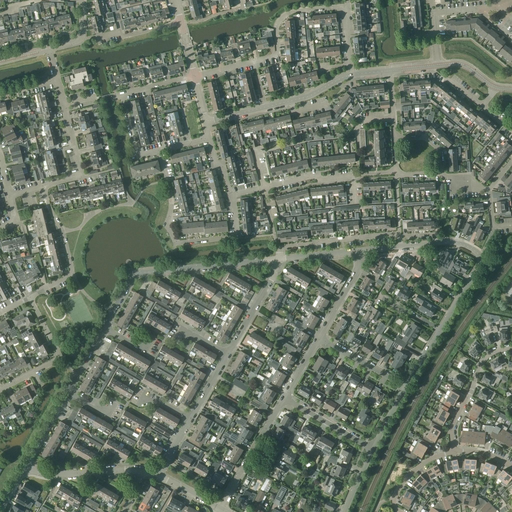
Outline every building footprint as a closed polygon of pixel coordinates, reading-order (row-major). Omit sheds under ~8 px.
[(190,6),(191,12),(199,10),(203,9),(203,7),(201,7),(200,4),(197,4),(190,6)] [(97,16),(99,15),(105,14),(104,10),(107,9),(107,8),(96,10),(97,15),(91,17),(97,16)] [(159,10),(159,12),(161,20),(167,19),(166,17),(169,16),(167,8),(164,9),(159,10)] [(192,17),(194,17),(195,20),(203,19),(202,15),(200,15),(199,12),(204,11),(203,9),(199,10),(191,12),(192,17)] [(69,14),(66,15),(65,12),(63,12),(63,13),(62,13),(63,16),(65,24),(68,23),(69,25),(72,25),(71,23),(69,14)] [(45,17),(45,20),(48,30),(48,32),(49,32),(48,31),(50,30),(50,28),(53,27),(51,19),(50,15),(45,17)] [(57,28),(60,28),(57,17),(51,19),(53,27),(57,26),(57,28)] [(124,29),(130,28),(127,17),(127,18),(122,20),(122,21),(120,22),(121,28),(124,28),(124,29)] [(466,21),(455,22),(456,26),(456,30),(456,32),(471,30),(471,29),(474,28),(477,31),(477,32),(484,38),(485,37),(492,43),(491,44),(499,50),(505,43),(498,37),(498,36),(491,29),(490,30),(480,23),(481,21),(477,18),(472,19),(473,20),(466,21)] [(33,21),(34,24),(36,33),(37,35),(43,33),(42,31),(39,19),(33,21)] [(41,19),(39,19),(42,31),(43,33),(46,32),(48,32),(48,30),(45,20),(45,21),(42,22),(41,19)] [(451,30),(456,30),(456,26),(455,22),(455,20),(445,21),(446,30),(451,29),(451,30)] [(28,22),(22,24),(25,39),(26,39),(25,37),(27,37),(27,35),(30,34),(28,25),(28,22)] [(413,28),(414,28),(414,31),(420,30),(420,28),(423,27),(423,22),(413,23),(413,28)] [(23,39),(25,39),(22,24),(21,24),(22,28),(17,29),(19,38),(22,37),(23,39)] [(28,25),(30,34),(34,33),(34,35),(37,35),(36,33),(34,24),(28,25)] [(360,34),(368,33),(368,30),(369,30),(368,27),(371,27),(371,24),(357,26),(357,30),(358,29),(358,31),(360,31),(360,34)] [(102,31),(103,31),(102,26),(94,27),(95,33),(96,33),(96,34),(102,33),(102,31)] [(14,42),(11,31),(7,32),(7,29),(4,29),(7,41),(11,40),(11,42),(14,42)] [(261,38),(261,40),(263,49),(269,47),(268,42),(273,41),(271,32),(267,33),(266,35),(266,36),(261,38)] [(354,39),(353,40),(353,44),(363,43),(367,42),(367,40),(363,40),(362,37),(369,36),(368,33),(360,34),(360,37),(354,38),(354,39)] [(252,39),(254,47),(257,47),(258,50),(259,51),(261,50),(261,49),(263,49),(261,40),(255,41),(255,38),(252,39)] [(249,40),(243,41),(246,53),(252,52),(251,48),(254,47),(252,39),(249,40)] [(237,43),(234,44),(236,52),(239,51),(240,55),(241,55),(243,55),(244,54),(246,53),(243,41),(237,43)] [(226,49),(226,52),(229,61),(234,59),(233,52),(236,52),(234,44),(231,44),(232,47),(226,49)] [(511,50),(505,45),(499,53),(510,62),(511,60),(511,50)] [(214,54),(208,56),(211,65),(213,64),(213,65),(216,65),(216,64),(217,63),(216,60),(219,59),(217,51),(216,48),(216,47),(213,48),(214,54)] [(219,47),(216,48),(217,51),(219,59),(222,58),(222,62),(229,61),(226,52),(221,53),(219,47)] [(357,54),(358,57),(364,57),(364,50),(371,49),(370,47),(370,48),(355,49),(354,49),(354,53),(355,53),(355,54),(357,54)] [(197,52),(200,64),(204,63),(205,66),(206,66),(206,67),(208,66),(209,65),(211,65),(208,56),(208,53),(202,55),(201,51),(197,52)] [(179,63),(173,65),(175,74),(181,72),(180,69),(183,68),(181,60),(180,56),(177,57),(179,63)] [(163,64),(165,72),(168,71),(169,75),(175,74),(173,65),(167,66),(166,63),(163,64)] [(162,73),(165,72),(163,64),(160,65),(161,68),(155,69),(157,78),(163,77),(162,73)] [(157,78),(155,69),(149,71),(148,65),(144,66),(146,74),(149,73),(149,76),(150,76),(151,80),(157,78)] [(141,66),(136,67),(136,71),(139,80),(141,79),(141,80),(143,79),(144,79),(145,78),(144,74),(146,74),(144,66),(142,66),(141,66)] [(72,75),(64,77),(66,83),(69,82),(71,90),(83,87),(83,85),(85,82),(92,80),(91,74),(87,75),(85,67),(73,70),(73,72),(71,75),(72,75)] [(127,70),(129,78),(132,77),(133,81),(134,81),(134,82),(136,81),(136,80),(139,80),(136,71),(131,72),(130,69),(127,70)] [(124,74),(118,75),(121,84),(123,84),(124,84),(126,84),(126,83),(127,83),(126,79),(129,78),(127,70),(124,71),(124,74)] [(121,84),(118,75),(113,76),(112,74),(109,74),(111,82),(114,82),(115,86),(121,84)] [(430,80),(425,81),(426,92),(433,91),(436,80),(430,81),(430,80)] [(436,80),(433,91),(438,95),(440,93),(445,86),(441,83),(440,84),(436,80)] [(408,93),(410,93),(409,83),(403,83),(400,84),(401,91),(404,91),(407,90),(408,93)] [(180,86),(182,94),(185,93),(185,95),(189,94),(189,92),(188,92),(186,84),(180,86)] [(242,92),(246,91),(254,89),(252,84),(244,86),(241,87),(242,92)] [(384,85),(378,85),(379,93),(384,93),(384,92),(389,92),(388,85),(384,85)] [(440,98),(442,99),(449,90),(448,89),(448,87),(446,85),(445,87),(445,86),(440,93),(443,95),(440,98)] [(177,99),(176,95),(175,87),(169,89),(172,99),(175,98),(175,99),(177,99)] [(351,89),(356,98),(356,99),(363,98),(362,87),(357,88),(351,89)] [(166,101),(172,99),(169,89),(163,90),(165,98),(166,101)] [(346,92),(343,97),(349,102),(353,98),(353,97),(354,99),(356,98),(351,89),(347,93),(346,92)] [(48,99),(48,97),(53,95),(53,93),(50,93),(49,90),(36,94),(38,102),(48,99)] [(442,99),(446,102),(453,93),(449,90),(442,99)] [(161,102),(160,99),(158,91),(152,93),(154,100),(153,100),(154,104),(161,102)] [(450,106),(457,97),(453,93),(446,102),(450,106)] [(245,102),(242,103),(243,106),(250,104),(250,102),(257,101),(255,95),(247,97),(244,98),(245,102)] [(132,107),(140,105),(139,101),(141,101),(140,97),(137,98),(138,99),(130,101),(132,107)] [(339,101),(348,108),(351,104),(349,102),(343,97),(339,101)] [(454,109),(457,106),(462,100),(457,97),(450,106),(454,109)] [(13,111),(19,110),(16,99),(14,100),(15,102),(11,103),(12,107),(9,107),(10,114),(11,116),(14,115),(13,111)] [(19,99),(16,99),(17,101),(19,110),(25,108),(24,104),(23,100),(19,101),(19,99)] [(457,106),(461,110),(466,104),(464,102),(465,101),(463,99),(462,100),(457,106)] [(10,114),(9,107),(6,108),(4,102),(1,103),(0,101),(0,110),(0,112),(7,111),(7,114),(10,114)] [(336,105),(345,112),(348,108),(339,101),(336,105)] [(56,103),(39,107),(40,113),(51,110),(50,107),(56,106),(56,103)] [(333,113),(338,122),(342,117),(341,117),(345,112),(336,105),(335,104),(333,107),(334,108),(332,110),(335,111),(333,113)] [(465,113),(470,107),(466,104),(461,110),(465,113)] [(466,118),(467,119),(474,111),(470,107),(465,113),(468,116),(466,118)] [(51,110),(40,113),(41,114),(43,113),(45,120),(56,118),(55,112),(54,112),(53,114),(52,114),(51,110)] [(145,115),(144,110),(141,111),(133,112),(134,118),(142,116),(145,115)] [(474,111),(467,119),(472,122),(480,112),(479,113),(476,110),(475,112),(474,111)] [(168,121),(179,119),(177,111),(167,114),(168,121)] [(78,124),(80,123),(89,121),(87,115),(89,115),(88,112),(82,113),(82,112),(76,114),(78,118),(79,117),(80,121),(78,121),(79,122),(78,123),(78,124)] [(330,112),(324,113),(327,124),(332,122),(333,123),(338,122),(333,113),(330,114),(330,112)] [(475,118),(479,122),(484,115),(480,112),(472,122),(472,123),(475,118)] [(319,114),(322,125),(327,124),(324,113),(319,114)] [(477,124),(481,128),(488,119),(484,115),(479,122),(477,124)] [(309,117),(310,125),(311,127),(317,126),(314,116),(309,117)] [(170,127),(172,126),(180,124),(179,119),(168,121),(170,127)] [(488,119),(481,128),(486,131),(493,122),(488,119)] [(43,125),(44,131),(52,129),(52,126),(55,126),(53,120),(42,122),(43,125)] [(89,128),(90,131),(96,129),(95,126),(94,124),(93,124),(92,120),(89,121),(80,123),(78,124),(79,125),(80,126),(81,126),(82,129),(89,128)] [(144,122),(136,124),(137,129),(145,127),(148,126),(146,121),(144,122)] [(432,133),(439,125),(435,121),(433,123),(427,129),(432,133)] [(254,135),(256,134),(253,122),(247,123),(250,133),(252,132),(253,134),(254,135)] [(496,127),(497,126),(493,122),(486,131),(490,135),(494,130),(496,132),(498,129),(496,127)] [(244,134),(250,133),(247,123),(242,125),(240,126),(241,133),(244,132),(244,134)] [(5,138),(14,134),(12,130),(15,129),(13,124),(10,125),(2,128),(4,131),(3,132),(5,138)] [(436,137),(441,131),(439,129),(441,127),(439,125),(432,133),(436,137)] [(222,129),(215,131),(216,137),(226,134),(225,128),(222,128),(222,129)] [(440,140),(445,134),(443,133),(446,130),(444,128),(441,131),(436,137),(440,140)] [(86,141),(88,141),(96,139),(95,134),(99,133),(98,129),(96,129),(90,131),(90,134),(86,135),(87,138),(86,139),(86,140),(86,141)] [(182,130),(174,132),(174,135),(172,136),(173,139),(176,138),(176,137),(183,136),(182,130)] [(386,164),(384,130),(375,131),(376,165),(386,164)] [(140,140),(148,138),(147,135),(150,134),(149,132),(146,133),(138,135),(140,140)] [(498,132),(493,138),(498,142),(503,135),(498,132)] [(44,142),(47,141),(55,139),(54,137),(60,135),(60,133),(46,136),(46,140),(44,140),(44,142)] [(14,134),(5,138),(8,144),(11,142),(13,145),(16,144),(23,141),(20,134),(15,136),(14,134)] [(228,140),(226,134),(216,137),(218,142),(228,140)] [(444,144),(449,138),(445,134),(440,140),(444,144)] [(449,138),(444,144),(448,148),(452,144),(453,145),(454,143),(455,143),(455,142),(455,141),(455,140),(455,139),(451,136),(449,138)] [(93,146),(94,149),(102,147),(100,147),(100,144),(98,144),(96,139),(88,141),(86,141),(86,142),(87,142),(87,143),(88,143),(89,147),(93,146)] [(11,156),(25,153),(23,147),(27,146),(26,141),(22,142),(22,144),(18,145),(18,144),(12,146),(13,149),(10,150),(11,156)] [(505,141),(501,146),(503,147),(510,152),(511,149),(511,146),(511,145),(511,143),(510,141),(508,143),(505,141)] [(501,145),(498,149),(506,156),(510,152),(503,147),(501,146),(501,145)] [(90,158),(90,159),(92,159),(101,157),(100,153),(103,152),(102,147),(94,149),(95,152),(91,153),(92,156),(90,157),(91,158),(90,158)] [(503,160),(506,156),(498,149),(494,153),(503,160)] [(44,155),(45,160),(48,160),(56,158),(55,155),(58,154),(58,152),(55,152),(54,150),(46,152),(46,154),(44,155)] [(181,153),(183,160),(184,163),(189,162),(188,159),(186,151),(181,153)] [(25,153),(11,156),(13,162),(22,160),(23,162),(27,161),(25,156),(25,153)] [(500,165),(503,160),(494,153),(491,157),(500,165)] [(93,169),(99,168),(99,167),(101,166),(106,165),(105,160),(102,161),(101,157),(92,159),(90,159),(91,160),(91,161),(93,161),(93,165),(92,165),(93,169)] [(365,166),(374,165),(374,157),(369,157),(369,160),(365,160),(365,166)] [(496,169),(500,165),(491,157),(491,158),(488,162),(490,164),(496,169)] [(157,160),(130,167),(133,178),(160,171),(157,160)] [(236,161),(228,163),(229,169),(241,166),(240,160),(238,161),(236,161)] [(49,165),(47,166),(47,169),(48,171),(50,170),(59,168),(58,165),(64,164),(64,161),(49,165)] [(13,170),(14,176),(23,174),(27,172),(25,164),(12,167),(13,170)] [(493,173),(496,169),(490,164),(486,168),(493,173)] [(241,166),(229,169),(231,174),(241,172),(241,171),(242,171),(241,166)] [(489,177),(493,173),(486,168),(483,172),(489,177)] [(241,172),(231,174),(232,180),(240,178),(242,177),(241,172)] [(486,182),(489,177),(483,172),(479,176),(478,178),(484,183),(486,181),(486,182)] [(24,179),(23,174),(14,176),(15,182),(18,181),(19,185),(30,183),(29,178),(24,179)] [(173,180),(175,186),(184,184),(183,181),(184,181),(183,175),(181,175),(178,176),(174,177),(175,180),(173,180)] [(244,184),(242,177),(240,178),(232,180),(234,185),(238,184),(238,186),(244,184)] [(115,181),(118,193),(124,191),(123,189),(121,181),(121,179),(115,181)] [(504,188),(503,191),(507,192),(510,193),(511,190),(511,183),(507,179),(503,183),(506,185),(504,188)] [(110,182),(110,184),(111,183),(113,192),(113,194),(118,193),(115,181),(110,182)] [(176,192),(187,189),(185,184),(187,183),(184,184),(175,186),(176,192)] [(363,185),(361,185),(362,190),(364,190),(364,194),(370,194),(369,191),(369,183),(363,183),(363,185)] [(435,183),(429,183),(430,191),(430,193),(435,193),(435,190),(439,190),(438,186),(435,186),(435,183)] [(343,185),(338,186),(338,192),(338,194),(339,198),(339,197),(346,196),(346,197),(345,188),(343,188),(343,185)] [(87,200),(92,199),(89,187),(84,188),(87,200)] [(81,199),(78,188),(73,190),(75,198),(80,196),(81,199)] [(86,201),(87,200),(84,188),(79,189),(79,188),(78,188),(81,199),(86,198),(86,201)] [(187,189),(176,192),(177,197),(185,195),(189,194),(187,189)] [(52,197),(51,197),(51,201),(53,200),(54,203),(59,202),(57,193),(57,192),(54,193),(54,194),(52,195),(52,197)] [(240,200),(241,206),(249,205),(248,202),(251,202),(250,197),(246,197),(246,200),(240,200)] [(508,206),(508,201),(510,201),(510,197),(497,198),(497,202),(496,202),(496,208),(508,206)] [(186,201),(179,203),(180,208),(187,207),(187,203),(190,202),(190,200),(189,200),(186,201)] [(458,203),(458,205),(461,205),(465,205),(465,208),(472,208),(472,212),(483,211),(483,204),(474,205),(473,202),(458,203)] [(181,214),(184,213),(185,216),(191,215),(194,214),(193,211),(191,210),(190,206),(187,207),(180,208),(181,214)] [(508,206),(496,208),(497,213),(505,212),(505,217),(511,216),(510,211),(509,212),(508,206)] [(49,234),(49,233),(43,208),(31,211),(37,237),(46,235),(46,234),(49,234)] [(454,217),(451,229),(453,229),(453,231),(457,232),(457,231),(458,227),(461,228),(464,221),(467,215),(464,214),(461,213),(459,219),(454,217)] [(385,220),(385,228),(391,228),(396,228),(395,220),(390,220),(385,220)] [(407,231),(413,231),(412,220),(402,220),(403,229),(407,229),(407,231)] [(312,235),(317,234),(316,223),(308,223),(309,227),(301,228),(302,240),(308,239),(307,231),(311,231),(312,235)] [(469,236),(474,226),(467,223),(462,233),(469,236)] [(481,241),(485,232),(479,229),(481,225),(478,223),(477,226),(474,232),(477,233),(474,238),(481,241)] [(251,231),(251,228),(244,229),(244,235),(245,235),(245,236),(249,236),(249,234),(251,234),(252,235),(254,235),(254,231),(251,231)] [(281,242),(286,241),(285,230),(277,231),(278,240),(281,240),(281,242)] [(25,236),(16,238),(19,247),(24,246),(25,248),(28,247),(27,245),(25,236)] [(6,240),(8,250),(9,251),(9,252),(14,251),(13,249),(11,239),(6,240)] [(7,252),(9,251),(8,250),(6,240),(0,241),(0,248),(2,248),(3,251),(6,250),(7,252)] [(449,267),(452,261),(449,260),(452,254),(446,251),(445,252),(444,252),(442,256),(443,257),(440,262),(449,267)] [(404,278),(409,269),(410,268),(407,266),(410,260),(402,255),(397,264),(404,268),(400,275),(404,278)] [(397,259),(394,257),(389,266),(392,268),(397,259)] [(373,264),(384,270),(387,264),(379,259),(376,265),(373,263),(373,264)] [(453,260),(448,269),(453,272),(454,269),(464,273),(465,271),(465,272),(466,271),(467,271),(467,269),(467,268),(469,265),(464,262),(464,263),(457,260),(456,262),(453,260)] [(449,287),(455,278),(446,272),(447,270),(434,262),(432,265),(436,268),(440,270),(440,272),(443,274),(444,275),(440,281),(449,287)] [(404,278),(408,280),(410,276),(411,276),(411,275),(413,276),(414,273),(419,276),(424,268),(415,263),(410,270),(409,269),(404,278)] [(28,270),(34,281),(42,277),(35,264),(33,266),(33,267),(28,270)] [(63,264),(53,266),(55,271),(52,272),(53,276),(63,273),(61,273),(60,270),(63,269),(62,264),(63,264)] [(322,276),(323,275),(328,267),(323,264),(318,272),(317,273),(322,276)] [(371,265),(370,267),(370,268),(370,269),(374,271),(372,275),(378,279),(380,275),(378,274),(381,269),(384,270),(373,264),(372,265),(371,265)] [(285,274),(283,277),(286,279),(286,278),(289,280),(290,278),(295,270),(290,267),(286,274),(285,274)] [(328,267),(323,275),(328,278),(333,270),(328,267)] [(29,283),(34,281),(28,270),(24,272),(29,283)] [(295,270),(290,278),(292,279),(292,280),(294,281),(295,281),(296,281),(300,273),(295,270)] [(328,279),(333,282),(338,273),(333,270),(328,278),(328,279)] [(19,275),(18,273),(17,272),(14,273),(15,275),(21,286),(24,284),(25,286),(29,283),(24,272),(19,275)] [(230,284),(235,276),(229,273),(225,281),(230,284)] [(300,273),(296,281),(301,285),(306,277),(300,273)] [(339,284),(344,276),(338,273),(333,282),(333,283),(334,284),(335,284),(336,282),(339,284)] [(392,292),(396,284),(393,282),(395,278),(389,274),(385,281),(388,283),(385,288),(392,292)] [(376,282),(378,279),(372,275),(370,278),(366,276),(363,282),(371,287),(374,281),(376,282)] [(194,277),(190,285),(195,288),(200,280),(197,279),(198,278),(194,276),(194,277)] [(236,287),(240,279),(235,276),(230,284),(236,287)] [(310,282),(311,280),(306,277),(301,285),(308,289),(312,283),(310,282)] [(241,290),(245,282),(240,279),(236,287),(241,290)] [(155,287),(155,288),(160,291),(165,284),(162,282),(160,280),(159,280),(157,284),(155,287)] [(200,291),(205,283),(200,280),(195,288),(200,291)] [(245,282),(241,290),(246,293),(247,292),(248,289),(251,285),(245,282)] [(368,292),(371,287),(363,282),(359,287),(363,290),(362,292),(368,296),(370,293),(368,292)] [(206,294),(210,286),(205,283),(200,291),(206,294)] [(165,294),(170,287),(165,284),(160,291),(165,294)] [(439,301),(444,294),(440,292),(442,289),(434,284),(430,291),(433,293),(431,296),(439,301)] [(210,286),(206,294),(211,297),(216,289),(210,286)] [(279,286),(276,292),(286,298),(289,292),(279,286)] [(0,295),(10,290),(9,289),(8,289),(6,287),(0,289),(0,295)] [(171,297),(175,290),(170,287),(165,294),(171,297)] [(319,295),(321,297),(318,302),(326,307),(329,301),(325,299),(328,292),(319,287),(318,290),(320,292),(319,295)] [(410,293),(402,288),(397,296),(406,301),(410,293)] [(10,290),(0,295),(0,296),(2,301),(11,296),(9,293),(11,292),(10,290)] [(175,290),(171,297),(176,301),(180,293),(175,290)] [(132,297),(140,302),(143,296),(135,292),(132,297)] [(276,292),(272,297),(280,302),(283,303),(286,298),(276,292)] [(415,300),(417,301),(422,304),(425,298),(419,293),(415,300)] [(353,298),(350,304),(359,309),(362,303),(364,304),(365,301),(355,295),(353,298)] [(137,307),(140,302),(132,297),(129,303),(137,307)] [(271,299),(269,302),(277,307),(280,302),(272,297),(271,299)] [(419,309),(430,316),(436,308),(425,301),(419,309)] [(274,312),(277,307),(269,302),(266,308),(274,312)] [(323,312),(326,307),(318,302),(315,307),(323,312)] [(134,312),(137,307),(129,303),(126,308),(134,312)] [(347,316),(352,319),(354,320),(358,315),(356,314),(359,309),(350,304),(347,309),(350,311),(347,316)] [(231,311),(239,315),(242,310),(234,305),(231,311)] [(303,305),(302,308),(310,312),(312,313),(311,314),(312,315),(314,311),(311,310),(306,306),(303,305)] [(131,318),(134,312),(126,308),(123,313),(131,318)] [(381,313),(373,308),(371,313),(368,311),(360,323),(364,325),(367,320),(369,321),(370,321),(371,318),(376,321),(381,313)] [(185,320),(189,312),(184,309),(179,317),(185,320)] [(151,324),(155,316),(156,314),(151,311),(145,321),(151,324)] [(236,321),(239,315),(231,311),(228,316),(236,321)] [(12,320),(16,326),(22,323),(24,325),(27,324),(28,327),(35,323),(32,317),(32,316),(30,314),(29,314),(30,313),(26,312),(26,313),(25,312),(22,314),(22,313),(22,314),(12,320)] [(190,323),(194,315),(189,312),(185,320),(190,323)] [(128,323),(131,318),(123,313),(120,319),(128,323)] [(308,314),(306,318),(308,319),(316,324),(318,322),(320,319),(319,319),(312,315),(311,314),(310,316),(308,314)] [(195,326),(200,318),(194,315),(190,323),(195,326)] [(156,327),(160,319),(155,316),(151,324),(156,327)] [(233,326),(236,321),(228,316),(225,321),(233,326)] [(160,319),(156,327),(161,330),(165,322),(167,319),(165,318),(163,321),(160,319)] [(200,318),(195,326),(200,329),(205,321),(200,318)] [(313,330),(316,324),(308,319),(306,318),(304,321),(306,323),(305,325),(313,330)] [(342,318),(337,325),(344,329),(346,325),(348,326),(351,321),(349,320),(348,322),(342,318)] [(125,328),(128,323),(120,319),(117,324),(125,328)] [(360,323),(354,320),(352,319),(351,322),(355,325),(353,328),(356,330),(360,323)] [(4,321),(1,323),(6,332),(9,331),(12,336),(17,333),(14,327),(11,329),(7,322),(5,323),(4,321)] [(165,322),(161,330),(167,333),(171,325),(173,323),(170,321),(168,324),(165,322)] [(230,331),(233,326),(225,321),(222,327),(230,331)] [(298,337),(306,341),(309,336),(301,331),(301,332),(300,331),(302,327),(295,323),(293,322),(290,321),(289,323),(294,326),(299,329),(295,335),(296,335),(298,337)] [(230,331),(222,327),(218,324),(215,330),(219,332),(227,337),(230,331)] [(397,337),(394,342),(396,343),(402,347),(403,348),(409,344),(410,344),(414,337),(415,337),(416,337),(415,337),(416,335),(417,335),(421,329),(413,324),(410,329),(407,327),(403,334),(405,336),(403,340),(403,341),(397,337)] [(491,333),(495,332),(493,326),(492,324),(489,325),(490,329),(485,332),(486,335),(483,337),(485,341),(483,341),(485,345),(487,344),(487,346),(494,343),(490,334),(491,333)] [(337,325),(333,332),(338,335),(337,337),(338,338),(340,336),(344,329),(337,325)] [(507,335),(507,330),(507,327),(499,328),(501,341),(508,340),(508,338),(508,335),(507,335)] [(351,343),(358,347),(361,341),(364,342),(366,339),(371,330),(368,328),(363,336),(360,335),(358,338),(355,337),(351,343)] [(34,330),(32,331),(30,329),(21,334),(23,338),(27,336),(29,339),(37,335),(34,330)] [(224,342),(227,337),(219,332),(216,337),(224,342)] [(248,340),(253,343),(258,335),(252,332),(248,340)] [(376,346),(382,336),(379,334),(372,344),(376,346)] [(27,346),(39,340),(37,335),(29,339),(30,342),(26,344),(27,346)] [(257,346),(258,346),(263,338),(258,335),(253,343),(254,344),(254,345),(256,346),(257,346)] [(277,339),(276,339),(286,345),(295,350),(297,347),(291,343),(290,343),(291,342),(279,335),(277,338),(277,339)] [(303,347),(306,341),(298,337),(296,335),(293,341),(295,342),(294,344),(302,349),(302,348),(303,346),(303,347)] [(263,338),(258,346),(264,349),(268,341),(263,338)] [(366,339),(364,342),(366,343),(362,349),(369,353),(372,347),(372,346),(372,345),(370,344),(371,342),(367,339),(367,340),(366,339)] [(393,342),(389,339),(386,345),(384,348),(388,351),(391,345),(393,342)] [(32,346),(34,349),(42,344),(39,340),(27,346),(28,348),(32,346)] [(268,341),(264,349),(262,351),(268,354),(274,344),(268,341)] [(472,345),(474,347),(469,353),(470,354),(472,357),(473,356),(474,357),(481,350),(478,348),(480,345),(476,341),(472,345)] [(196,353),(200,346),(195,342),(190,350),(196,353)] [(37,353),(40,352),(48,348),(45,343),(42,344),(34,349),(35,348),(37,350),(36,352),(37,353)] [(113,351),(114,351),(119,354),(123,346),(118,343),(117,344),(116,347),(114,349),(113,351)] [(163,356),(168,348),(162,345),(158,353),(156,356),(159,357),(160,354),(163,356)] [(287,353),(284,358),(293,364),(296,358),(292,356),(295,350),(286,345),(285,347),(288,349),(286,352),(287,353)] [(124,357),(129,349),(123,346),(119,354),(117,356),(120,358),(121,355),(124,357)] [(201,356),(205,349),(200,346),(196,353),(201,356)] [(376,346),(373,351),(375,352),(373,356),(379,359),(383,352),(377,348),(378,347),(376,346)] [(46,355),(51,352),(48,348),(40,352),(42,355),(40,355),(42,360),(44,359),(45,360),(48,358),(46,355)] [(168,359),(173,351),(168,348),(163,356),(168,359)] [(129,360),(134,352),(129,349),(124,357),(129,360)] [(206,360),(211,352),(205,349),(201,356),(206,360)] [(174,362),(178,354),(173,351),(168,359),(174,362)] [(238,357),(246,361),(249,356),(241,351),(238,357)] [(393,357),(403,363),(407,356),(400,352),(399,352),(397,351),(393,357)] [(135,363),(139,355),(134,352),(129,360),(135,363)] [(211,352),(206,360),(212,363),(216,355),(211,352)] [(17,359),(21,366),(23,365),(24,366),(27,365),(26,364),(29,362),(24,353),(21,355),(22,356),(17,359)] [(178,354),(174,362),(179,365),(184,357),(178,354)] [(140,366),(145,358),(139,355),(135,363),(140,366)] [(316,362),(326,368),(327,368),(332,371),(336,366),(332,364),(331,366),(327,363),(328,362),(319,356),(316,362)] [(461,371),(464,372),(466,373),(471,364),(467,362),(469,359),(463,356),(460,361),(463,363),(460,369),(461,370),(461,371)] [(16,360),(13,361),(16,369),(21,366),(17,359),(16,357),(15,358),(16,360)] [(95,362),(105,368),(106,365),(104,364),(106,361),(98,357),(95,362)] [(243,367),(246,361),(238,357),(235,362),(243,367)] [(290,369),(293,364),(284,358),(282,357),(279,363),(290,369)] [(399,370),(403,363),(393,357),(396,359),(391,366),(399,370)] [(491,364),(490,365),(492,367),(493,367),(494,369),(500,365),(501,367),(507,364),(503,359),(500,361),(498,357),(490,362),(491,364)] [(140,366),(139,367),(142,369),(142,368),(145,369),(145,370),(147,372),(150,367),(148,365),(150,361),(145,358),(140,366)] [(267,360),(279,367),(280,364),(269,358),(267,360)] [(8,360),(6,361),(12,371),(16,369),(13,361),(10,363),(8,360)] [(277,369),(279,367),(267,360),(266,363),(277,369)] [(5,365),(3,366),(7,374),(12,371),(6,361),(4,362),(5,365)] [(105,368),(95,362),(92,367),(100,372),(102,367),(105,368)] [(233,364),(231,367),(232,367),(240,372),(243,367),(235,362),(234,364),(233,364)] [(323,374),(326,368),(316,362),(312,368),(323,374)] [(335,373),(343,378),(344,378),(345,379),(347,376),(345,375),(347,371),(341,367),(342,367),(339,366),(335,373)] [(96,377),(100,372),(92,367),(89,372),(96,377)] [(241,373),(240,372),(232,367),(230,370),(230,369),(228,372),(237,377),(238,378),(241,373)] [(194,375),(202,380),(205,374),(197,370),(197,369),(195,368),(193,370),(196,371),(194,375)] [(457,385),(460,386),(462,387),(465,380),(459,377),(461,374),(453,369),(449,376),(455,379),(453,382),(457,384),(457,385)] [(276,370),(273,375),(275,376),(283,381),(286,376),(278,371),(276,370)] [(248,376),(251,378),(253,380),(254,380),(257,375),(256,374),(254,373),(251,371),(248,376)] [(93,382),(96,377),(89,372),(85,378),(93,382)] [(331,380),(334,374),(332,372),(327,380),(325,383),(329,385),(332,380),(331,380)] [(141,382),(146,385),(151,377),(153,374),(151,373),(149,376),(146,374),(141,382)] [(356,386),(361,378),(352,373),(348,381),(356,386)] [(485,374),(481,380),(483,381),(483,382),(486,384),(486,383),(490,385),(492,381),(498,384),(501,379),(494,375),(492,374),(491,377),(485,374)] [(199,385),(202,380),(194,375),(191,380),(199,385)] [(151,377),(146,385),(152,388),(156,380),(158,377),(156,376),(154,379),(151,377)] [(280,387),(283,381),(275,376),(272,382),(280,387)] [(113,389),(118,381),(112,377),(108,386),(113,389)] [(85,378),(82,383),(90,388),(93,389),(95,387),(93,386),(95,383),(93,382),(85,378)] [(199,385),(191,380),(189,379),(187,382),(189,383),(188,385),(196,390),(199,385)] [(156,380),(152,388),(154,390),(157,392),(157,391),(162,383),(156,380)] [(344,380),(338,391),(342,393),(348,382),(344,380)] [(118,392),(123,384),(118,381),(113,389),(118,392)] [(366,381),(364,385),(360,383),(356,390),(364,395),(365,394),(367,396),(369,393),(373,385),(366,381)] [(88,391),(90,388),(82,383),(79,388),(89,394),(90,392),(88,391)] [(162,383),(157,391),(162,394),(163,392),(167,386),(168,384),(166,383),(164,385),(162,383)] [(20,391),(25,401),(31,397),(30,396),(37,392),(33,384),(26,388),(20,391)] [(123,395),(128,387),(123,384),(118,392),(123,395)] [(193,395),(196,390),(188,385),(185,391),(193,395)] [(307,398),(311,390),(302,385),(298,393),(307,398)] [(379,404),(381,400),(383,400),(384,399),(383,398),(385,394),(379,391),(381,390),(375,386),(371,393),(372,393),(370,397),(371,397),(368,402),(372,404),(373,403),(375,405),(376,403),(379,404)] [(448,396),(456,400),(459,395),(458,394),(460,391),(451,386),(448,391),(450,392),(448,396)] [(128,387),(123,395),(129,398),(133,390),(128,387)] [(257,398),(263,389),(260,387),(254,396),(257,398)] [(265,389),(263,392),(265,394),(273,398),(276,393),(268,388),(266,388),(265,389)] [(479,398),(483,400),(483,398),(487,401),(489,397),(492,399),(496,393),(489,390),(488,393),(482,389),(478,396),(480,396),(479,398)] [(19,404),(25,401),(20,391),(14,394),(11,396),(15,404),(16,404),(17,407),(20,406),(19,404)] [(190,401),(193,395),(185,391),(182,396),(190,401)] [(324,397),(315,391),(310,400),(319,405),(324,397)] [(270,404),(273,398),(265,394),(263,392),(259,398),(270,404)] [(337,404),(336,404),(337,403),(340,404),(343,398),(345,394),(342,393),(338,400),(336,399),(334,402),(328,399),(327,399),(326,398),(324,402),(325,403),(322,407),(332,413),(337,404)] [(182,396),(179,402),(187,406),(188,404),(190,401),(182,396)] [(454,405),(456,400),(448,396),(446,399),(444,398),(442,402),(451,408),(453,405),(454,405)] [(215,408),(220,400),(215,397),(210,405),(215,408)] [(251,401),(262,407),(264,404),(253,398),(251,401)] [(220,411),(225,403),(220,400),(215,408),(214,410),(217,412),(218,410),(220,411)] [(251,401),(250,403),(257,407),(255,411),(253,410),(250,415),(252,416),(260,421),(263,416),(259,413),(262,407),(251,401)] [(471,408),(479,413),(482,409),(484,410),(486,406),(477,401),(475,404),(474,403),(471,408)] [(225,403),(220,411),(226,414),(230,406),(228,405),(229,404),(226,403),(225,403)] [(6,407),(11,416),(15,414),(17,419),(22,416),(16,405),(13,406),(12,404),(6,407)] [(439,413),(447,418),(449,413),(448,412),(450,409),(441,404),(438,408),(441,410),(439,413)] [(230,406),(226,414),(225,417),(227,418),(229,416),(231,417),(236,409),(230,406)] [(367,415),(370,410),(364,406),(358,416),(361,418),(361,419),(368,423),(371,417),(367,415)] [(6,418),(11,416),(6,407),(1,410),(2,412),(0,413),(0,415),(5,425),(8,423),(6,418)] [(159,418),(163,410),(158,407),(153,415),(159,418)] [(341,407),(336,415),(346,420),(351,411),(346,408),(344,409),(341,407)] [(80,421),(82,419),(86,411),(81,408),(80,408),(79,411),(77,414),(76,416),(76,417),(75,418),(80,421)] [(477,417),(479,413),(471,408),(468,413),(470,414),(468,417),(477,422),(480,418),(477,417)] [(130,413),(125,410),(120,418),(115,428),(120,431),(121,429),(118,427),(121,421),(122,422),(123,420),(126,421),(130,413)] [(164,421),(168,413),(163,410),(159,418),(164,421)] [(86,411),(82,419),(87,422),(91,414),(86,411)] [(126,421),(131,425),(136,417),(130,413),(126,421)] [(169,424),(174,416),(168,413),(164,421),(169,424)] [(444,423),(447,418),(439,413),(436,417),(434,416),(432,420),(441,425),(443,422),(444,423)] [(92,425),(97,417),(91,414),(87,422),(92,425)] [(234,417),(237,419),(247,425),(245,424),(247,421),(240,417),(239,418),(235,415),(234,417)] [(250,415),(247,420),(249,422),(257,426),(260,421),(252,416),(250,415)] [(285,415),(280,423),(285,426),(284,427),(296,434),(297,431),(292,428),(294,425),(291,423),(293,419),(285,415)] [(174,416),(169,424),(175,427),(179,419),(174,416)] [(203,416),(200,422),(208,426),(211,428),(212,425),(214,422),(211,421),(203,416)] [(97,428),(102,420),(97,417),(92,425),(97,428)] [(131,425),(136,428),(141,420),(136,417),(131,425)] [(242,430),(240,433),(250,438),(253,433),(245,428),(247,425),(237,419),(235,422),(243,426),(241,429),(242,430)] [(103,431),(107,423),(102,420),(97,428),(103,431)] [(136,440),(138,441),(141,436),(143,433),(145,429),(143,428),(146,423),(141,420),(136,428),(141,430),(137,438),(132,435),(131,437),(136,440)] [(57,427),(65,431),(68,426),(60,421),(57,427)] [(205,432),(208,426),(200,422),(197,427),(205,432)] [(430,432),(438,436),(441,431),(440,430),(441,428),(432,422),(429,427),(432,428),(430,432)] [(107,423),(103,431),(108,434),(113,426),(107,423)] [(305,440),(310,430),(304,426),(300,434),(298,432),(297,434),(296,434),(294,437),(294,438),(292,441),(295,443),(299,437),(305,440)] [(492,436),(495,438),(501,428),(496,426),(495,427),(491,426),(489,426),(488,434),(491,434),(490,435),(492,436)] [(62,437),(65,431),(57,427),(54,432),(62,437)] [(208,433),(205,432),(197,427),(194,432),(205,438),(208,433)] [(294,437),(296,434),(294,433),(286,428),(284,431),(278,427),(273,435),(280,439),(284,433),(289,435),(289,434),(294,437)] [(500,441),(506,431),(501,428),(495,438),(500,441)] [(311,443),(316,433),(310,430),(305,440),(304,441),(307,442),(308,441),(311,443)] [(505,444),(511,434),(506,431),(500,441),(505,444)] [(59,442),(62,437),(54,432),(51,437),(59,442)] [(202,443),(205,438),(194,432),(191,437),(196,440),(194,443),(200,447),(202,443)] [(435,441),(438,436),(430,432),(427,435),(425,434),(423,438),(432,444),(434,441),(435,441)] [(231,433),(229,438),(235,441),(241,445),(242,441),(247,444),(250,438),(240,433),(238,437),(231,433)] [(234,444),(235,441),(224,435),(222,437),(234,444)] [(138,441),(137,444),(142,447),(147,439),(141,436),(138,441)] [(313,445),(310,451),(309,452),(312,454),(316,447),(322,450),(328,440),(321,436),(319,440),(317,438),(313,445)] [(56,447),(59,442),(51,437),(48,443),(56,447)] [(417,442),(414,447),(416,448),(424,452),(427,447),(426,446),(428,443),(419,438),(417,442)] [(109,450),(114,442),(113,442),(115,440),(113,439),(112,441),(108,439),(103,447),(109,450)] [(147,450),(152,442),(147,439),(142,447),(147,450)] [(192,449),(194,446),(184,440),(182,444),(192,449)] [(329,458),(331,454),(330,454),(331,452),(330,451),(334,443),(328,440),(322,450),(328,454),(324,460),(327,462),(329,458)] [(76,453),(80,446),(75,442),(70,450),(76,453)] [(114,453),(119,445),(114,442),(109,450),(114,453)] [(153,453),(157,445),(152,442),(147,450),(153,453)] [(53,452),(56,447),(48,443),(45,448),(53,452)] [(157,445),(153,453),(158,456),(163,448),(162,448),(163,446),(161,444),(160,447),(157,445)] [(232,451),(240,456),(243,450),(232,444),(231,446),(234,448),(232,451)] [(120,456),(124,448),(125,447),(123,446),(122,447),(119,445),(114,453),(120,456)] [(81,457),(86,449),(80,446),(76,453),(81,457)] [(403,456),(407,458),(408,457),(414,460),(415,457),(416,458),(418,455),(422,457),(424,452),(416,448),(414,447),(411,452),(413,453),(412,455),(410,454),(406,452),(403,456)] [(50,458),(53,452),(45,448),(42,453),(43,454),(42,455),(42,456),(43,457),(44,457),(45,457),(46,457),(46,456),(50,458)] [(124,448),(120,456),(125,460),(130,451),(124,448)] [(295,457),(297,453),(289,448),(287,450),(285,449),(281,455),(285,457),(283,460),(291,465),(295,457)] [(86,460),(91,452),(86,449),(81,457),(86,460)] [(183,464),(187,456),(185,455),(186,452),(184,450),(182,453),(177,461),(183,464)] [(344,456),(342,460),(348,463),(352,454),(343,450),(342,454),(344,456)] [(237,461),(240,456),(232,451),(229,456),(231,458),(230,461),(235,464),(236,461),(237,461)] [(91,452),(86,460),(88,461),(91,463),(92,463),(96,455),(91,452)] [(187,456),(183,464),(188,467),(193,459),(195,456),(189,453),(187,456)] [(227,465),(233,468),(234,465),(224,459),(222,462),(227,465)] [(462,470),(461,461),(458,462),(457,459),(452,460),(453,470),(458,469),(458,470),(462,470)] [(470,468),(471,459),(465,459),(465,461),(461,461),(462,470),(465,470),(465,468),(470,468)] [(471,459),(470,468),(474,469),(474,471),(478,471),(480,462),(476,462),(476,460),(471,459)] [(449,470),(453,470),(452,460),(446,462),(446,464),(443,465),(446,473),(449,472),(449,470)] [(194,471),(200,474),(204,466),(206,464),(201,461),(199,463),(194,471)] [(281,474),(282,474),(286,468),(295,473),(297,470),(283,462),(281,465),(277,463),(273,469),(275,470),(272,476),(278,479),(281,474)] [(488,473),(491,464),(486,462),(485,464),(481,463),(479,472),(483,473),(483,471),(488,473)] [(494,478),(499,470),(496,468),(496,466),(491,464),(488,473),(492,474),(491,476),(494,478)] [(338,465),(336,470),(332,468),(329,475),(337,478),(338,476),(342,478),(346,469),(338,465)] [(432,468),(436,476),(440,474),(441,475),(445,474),(441,465),(438,467),(437,465),(432,468)] [(205,477),(210,469),(204,466),(200,474),(205,477)] [(432,478),(436,476),(432,468),(427,470),(428,473),(425,474),(430,482),(433,480),(432,478)] [(502,481),(508,473),(503,470),(502,472),(499,470),(494,478),(497,479),(498,478),(502,481)] [(217,484),(221,476),(216,473),(211,481),(217,484)] [(511,476),(508,473),(502,481),(506,483),(505,485),(507,487),(511,482),(511,479),(511,477),(511,476)] [(221,476),(217,484),(222,487),(227,479),(228,476),(225,474),(224,477),(221,476)] [(427,484),(430,482),(425,474),(422,477),(421,475),(416,479),(423,486),(426,482),(427,484)] [(339,487),(333,484),(335,480),(326,476),(323,484),(330,487),(330,489),(327,487),(325,491),(328,493),(335,496),(339,487)] [(254,501),(261,503),(266,493),(266,494),(273,482),(266,478),(260,490),(254,501)] [(420,489),(423,486),(416,479),(412,483),(414,485),(411,487),(419,493),(421,490),(420,489)] [(25,483),(22,488),(28,492),(26,495),(32,498),(33,499),(35,496),(34,495),(37,489),(34,488),(34,487),(31,485),(31,486),(25,483)] [(91,494),(93,495),(95,493),(98,495),(102,486),(97,483),(94,488),(91,487),(88,493),(91,494)] [(60,499),(61,496),(66,488),(60,485),(58,489),(55,488),(50,497),(53,498),(54,495),(60,499)] [(102,486),(98,495),(103,498),(107,489),(102,486)] [(147,491),(155,496),(159,498),(160,495),(157,493),(158,490),(151,486),(147,491)] [(282,486),(276,497),(281,500),(286,489),(282,486)] [(66,499),(71,491),(66,488),(61,496),(66,499)] [(107,503),(113,493),(107,489),(103,498),(102,500),(107,503)] [(404,496),(412,500),(414,496),(416,497),(418,494),(410,489),(409,492),(407,491),(404,496)] [(256,494),(255,495),(245,490),(243,495),(239,493),(237,499),(238,500),(236,505),(237,505),(237,506),(240,508),(240,507),(242,507),(242,506),(246,508),(247,505),(250,507),(256,494),(253,492),(252,493),(256,494)] [(65,502),(70,505),(72,503),(76,494),(71,491),(66,499),(65,502)] [(152,501),(155,496),(147,491),(144,496),(152,501)] [(113,493),(107,503),(107,502),(115,506),(118,501),(116,500),(118,496),(113,493)] [(469,505),(471,494),(465,493),(465,494),(462,494),(459,494),(460,505),(460,504),(463,504),(469,505)] [(78,503),(82,497),(76,494),(72,503),(70,505),(74,507),(74,508),(77,509),(80,504),(78,503)] [(460,505),(459,494),(456,494),(453,496),(453,494),(447,497),(452,507),(457,504),(460,504),(460,505)] [(477,508),(482,499),(480,497),(477,497),(477,495),(471,494),(469,505),(475,506),(477,508)] [(18,495),(15,500),(21,504),(20,505),(23,506),(24,506),(27,507),(32,498),(26,495),(24,498),(18,495)] [(155,502),(152,501),(144,496),(141,502),(149,507),(152,508),(155,502)] [(410,504),(412,500),(404,496),(401,501),(403,502),(401,505),(409,509),(411,505),(410,504)] [(173,508),(177,500),(172,497),(168,506),(173,508)] [(446,509),(452,507),(447,497),(442,499),(442,500),(440,501),(437,503),(444,511),(446,509)] [(482,511),(485,511),(492,506),(488,502),(487,503),(485,501),(482,499),(477,508),(478,508),(480,509),(482,511)] [(177,500),(173,508),(171,511),(173,511),(177,511),(178,511),(183,503),(177,500)] [(335,504),(327,500),(324,507),(332,511),(335,504)] [(137,509),(137,510),(139,511),(148,511),(149,511),(148,509),(149,507),(141,502),(138,507),(137,509)] [(262,507),(262,505),(259,503),(257,508),(256,508),(254,511),(264,511),(265,511),(264,511),(265,509),(262,507)] [(444,511),(437,503),(435,505),(433,508),(432,507),(429,511),(442,511),(444,511)]
